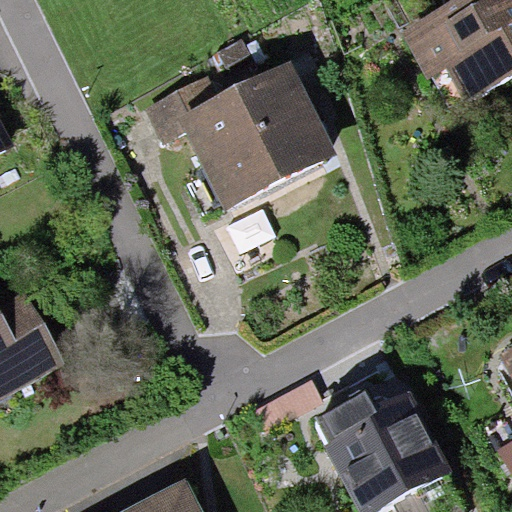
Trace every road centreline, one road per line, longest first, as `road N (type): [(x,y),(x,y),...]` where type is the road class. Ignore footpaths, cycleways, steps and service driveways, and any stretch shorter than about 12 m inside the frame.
road 1 (residential): [(18,0),(215,395)]
road 2 (residential): [(215,395),(511,242)]
road 3 (residential): [(9,511),(215,395)]
